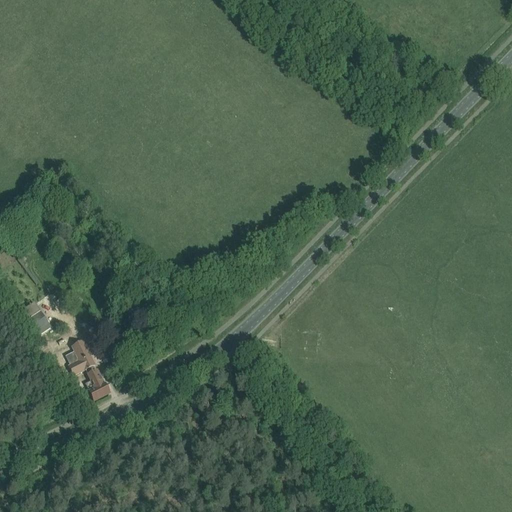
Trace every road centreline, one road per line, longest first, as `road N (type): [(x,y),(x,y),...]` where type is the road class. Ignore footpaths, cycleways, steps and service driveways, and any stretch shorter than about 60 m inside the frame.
road 1 (secondary): [(0,473),(215,357),(511,59)]
road 2 (track): [(215,357),(234,360),(358,511)]
